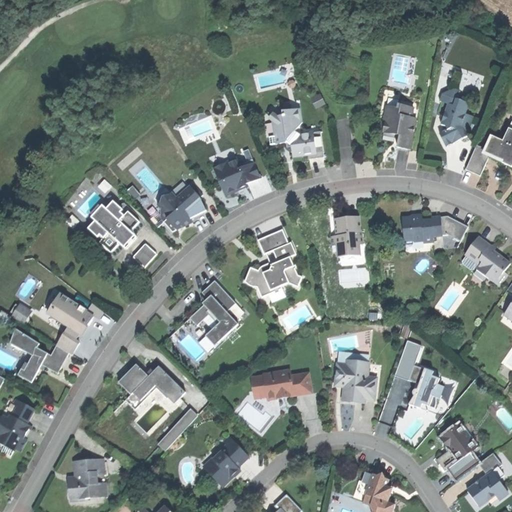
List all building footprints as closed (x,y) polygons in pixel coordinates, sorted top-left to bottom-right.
[(440,132),(446,145),(455,140),(470,133),(465,123),(467,119),(464,118),(469,102),(467,101),(457,98),(459,91),(460,89),(453,87),(442,93),(440,101),(447,102),(445,112),(441,114),(442,119),(441,123),(446,125),(448,128),(440,132)] [(469,94),(459,91),(457,98),(467,101),(469,94)] [(438,110),(445,112),(447,102),(440,101),(438,110)] [(265,136),(269,135),(274,134),(272,120),(271,116),(276,116),(294,113),(293,104),(289,105),(286,102),(269,104),(262,114),(265,136)] [(404,147),(411,149),(416,117),(412,116),(414,106),(398,103),(398,107),(387,105),(385,120),(380,120),(378,131),(384,132),(383,139),(394,140),(395,135),(400,136),(398,146),(404,147)] [(269,135),(270,143),(286,140),(292,144),(294,155),(301,154),(309,153),(310,158),(324,155),(320,130),(301,133),(294,130),(296,127),(294,113),(276,116),(271,116),(272,120),(274,134),(269,135)] [(487,149),(486,151),(490,153),(504,159),(503,162),(508,164),(511,165),(511,133),(507,132),(504,140),(493,135),(487,149)] [(466,169),(480,175),(490,153),(486,151),(487,149),(477,144),(466,169)] [(219,182),(224,193),(237,187),(236,185),(240,183),(241,185),(244,183),(260,176),(252,159),(240,164),(236,157),(225,161),(228,167),(220,170),(222,173),(219,174),(222,181),(219,182)] [(212,167),(219,182),(222,181),(219,174),(222,173),(220,170),(228,167),(225,161),(212,167)] [(170,223),(175,229),(183,225),(192,220),(190,216),(206,209),(199,196),(191,186),(189,184),(176,196),(171,190),(168,193),(162,195),(160,200),(156,203),(159,207),(159,215),(168,224),(170,223)] [(194,184),(191,186),(199,196),(202,193),(194,184)] [(98,240),(110,251),(119,242),(121,244),(126,238),(132,231),(130,229),(139,220),(127,209),(124,213),(120,210),(122,208),(112,199),(105,207),(101,203),(100,205),(98,202),(89,211),(92,213),(90,215),(94,219),(87,226),(96,235),(98,234),(101,236),(98,240)] [(423,216),(403,217),(405,239),(414,239),(414,236),(424,236),(424,240),(435,240),(434,235),(443,234),(442,218),(441,215),(431,216),(432,219),(428,219),(423,220),(423,216)] [(348,218),(335,218),(336,229),(342,229),(342,235),(336,235),(337,251),(339,251),(339,256),(362,254),(361,243),(363,243),(363,229),(360,229),(360,217),(348,218)] [(452,217),(442,218),(443,234),(449,233),(461,240),(468,226),(452,217)] [(259,241),(264,254),(289,244),(284,231),(259,241)] [(478,236),(465,254),(489,272),(486,276),(499,285),(507,274),(504,271),(510,263),(501,256),(500,257),(497,255),(494,253),(496,251),(489,246),(490,245),(478,236)] [(133,255),(145,266),(158,252),(146,241),(133,255)] [(290,255),(270,262),(272,266),(270,270),(267,271),(264,272),(251,267),(245,282),(258,287),(262,297),(283,289),(282,286),(289,283),(299,287),(302,277),(299,275),(290,255)] [(190,318),(197,325),(211,312),(220,322),(206,335),(216,345),(239,324),(227,311),(236,303),(215,281),(202,293),(208,299),(210,301),(206,306),(204,304),(190,318)] [(64,332),(76,339),(82,329),(86,322),(89,323),(94,315),(61,294),(50,313),(68,324),(64,332)] [(22,301),(20,303),(31,310),(32,307),(22,301)] [(13,315),(23,322),(31,310),(20,303),(13,315)] [(63,362),(69,351),(57,344),(51,354),(37,346),(40,342),(15,328),(10,342),(32,355),(24,369),(35,376),(43,362),(46,364),(45,365),(57,372),(63,362)] [(80,341),(76,339),(64,332),(57,344),(69,351),(73,353),(80,341)] [(358,361),(347,360),(347,364),(338,363),(336,379),(345,380),(343,400),(353,401),(364,402),(365,398),(375,399),(377,377),(368,376),(368,367),(358,366),(358,361)] [(135,370),(121,384),(130,392),(126,396),(136,406),(157,385),(176,403),(186,392),(160,366),(150,376),(137,364),(133,368),(135,370)] [(433,371),(414,365),(409,380),(416,382),(414,388),(411,388),(410,390),(410,392),(412,394),(409,404),(414,406),(421,408),(422,403),(435,408),(436,397),(440,398),(444,385),(438,384),(439,378),(432,376),(433,371)] [(31,382),(35,376),(24,369),(21,368),(18,374),(31,382)] [(120,382),(121,384),(135,370),(133,368),(127,374),(120,382)] [(263,374),(251,376),(253,392),(266,390),(267,399),(278,398),(278,395),(281,394),(282,390),(285,393),(296,392),(312,389),(309,371),(291,374),(290,368),(263,372),(263,374)] [(255,402),(267,399),(266,390),(253,392),(255,402)] [(0,452),(5,444),(0,441),(0,425),(5,416),(8,418),(10,414),(12,416),(20,401),(17,399),(14,403),(7,400),(0,413),(0,452)] [(34,408),(20,401),(12,416),(10,414),(8,418),(5,416),(0,425),(0,441),(5,444),(15,450),(16,448),(20,450),(26,437),(22,435),(25,429),(28,423),(26,422),(34,408)] [(167,451),(198,414),(189,407),(159,444),(167,451)] [(448,468),(457,480),(479,464),(479,463),(470,452),(477,447),(459,424),(441,438),(449,449),(451,448),(454,453),(459,459),(448,468)] [(200,463),(223,486),(234,475),(232,472),(238,466),(249,456),(229,436),(224,440),(228,444),(221,450),(222,451),(214,459),(209,454),(200,463)] [(494,452),(479,463),(479,464),(487,475),(467,490),(473,498),(480,506),(495,494),(500,500),(509,493),(499,480),(505,475),(499,467),(503,464),(494,452)] [(68,480),(69,499),(106,496),(105,483),(96,483),(96,472),(104,471),(103,459),(74,461),(75,471),(75,479),(68,480)] [(375,474),(365,471),(358,492),(366,495),(374,511),(392,511),(395,504),(388,502),(391,494),(387,492),(386,488),(389,479),(375,474)] [(280,500),(275,504),(275,511),(300,511),(302,511),(288,496),(284,496),(280,500)]
